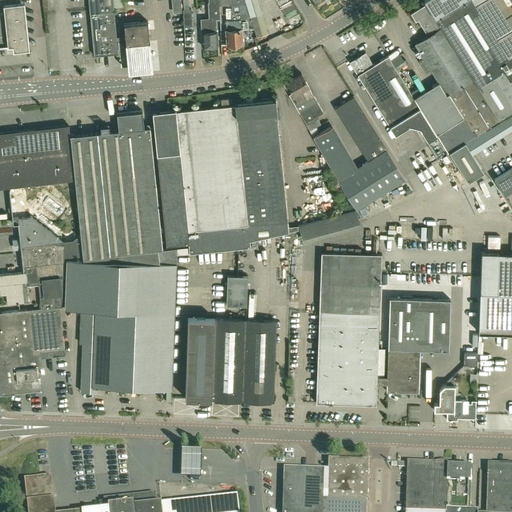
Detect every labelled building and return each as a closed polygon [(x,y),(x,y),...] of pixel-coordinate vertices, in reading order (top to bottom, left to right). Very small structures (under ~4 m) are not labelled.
[(0,0),(0,45),(24,43),(18,0),(0,0)] [(88,0),(94,53),(102,52),(102,54),(117,53),(113,7),(111,0),(88,0)] [(180,0),(172,0),(173,10),(181,9),(180,0)] [(219,0),(219,1),(219,5),(232,5),(232,4),(239,4),(239,10),(231,11),(231,20),(225,20),(226,30),(227,44),(229,44),(229,46),(231,47),(235,47),(236,46),(236,44),(242,43),(241,29),(254,28),(251,19),(249,20),(249,19),(247,14),(243,0),(219,0)] [(511,52),(508,56),(472,0),(423,0),(426,3),(431,11),(435,18),(435,17),(478,86),(499,120),(511,112),(511,52)] [(209,18),(201,18),(201,19),(202,31),(202,46),(218,45),(216,21),(216,19),(220,19),(219,5),(219,1),(208,2),(209,13),(209,18)] [(478,86),(435,17),(435,18),(431,11),(426,3),(411,12),(415,20),(418,18),(428,35),(414,43),(438,82),(414,97),(430,124),(448,152),(464,142),(464,141),(475,135),(484,129),(499,120),(478,86)] [(183,9),(183,26),(192,26),(191,9),(189,9),(184,9),(183,9)] [(123,23),(125,44),(149,41),(147,21),(123,23)] [(430,124),(414,97),(387,55),(373,64),(365,51),(349,61),(395,134),(409,125),(419,127),(421,130),(430,124)] [(286,81),(292,91),(288,94),(309,130),(320,123),(317,118),(319,117),(318,115),(323,112),(313,95),(307,85),(308,85),(301,72),(286,81)] [(362,163),(381,193),(405,178),(354,95),(335,106),(368,159),(362,163)] [(175,109),(152,111),(166,245),(189,243),(190,252),(251,246),(250,240),(289,231),(276,112),(277,112),(275,98),(234,102),(234,104),(232,104),(221,106),(175,110),(175,109)] [(221,106),(232,104),(231,98),(220,99),(221,106)] [(83,259),(177,264),(177,247),(162,249),(149,126),(143,127),(142,111),(116,113),(118,130),(70,135),(81,236),(83,255),(83,257),(83,259)] [(511,112),(499,120),(484,129),(485,130),(489,138),(492,142),(497,138),(511,129),(511,112)] [(74,179),(68,124),(0,132),(0,187),(14,186),(23,185),(24,185),(74,179)] [(381,193),(362,163),(354,168),(330,126),(313,136),(337,178),(356,209),(381,193)] [(485,130),(477,135),(485,149),(492,144),(489,138),(485,130)] [(448,152),(449,153),(449,152),(468,182),(483,172),(464,142),(448,152)] [(300,174),(311,173),(311,177),(323,175),(321,160),(298,163),(300,174)] [(505,194),(511,189),(511,165),(494,177),(495,178),(505,194)] [(0,395),(42,391),(40,377),(38,377),(37,367),(39,367),(43,367),(42,358),(65,355),(60,306),(62,306),(61,257),(64,257),(83,255),(81,236),(65,247),(63,247),(63,243),(62,243),(32,217),(24,217),(24,216),(29,215),(28,207),(23,207),(22,204),(26,204),(24,185),(14,186),(14,188),(9,189),(9,188),(8,188),(13,223),(18,223),(24,272),(10,273),(0,274),(0,283),(1,284),(2,294),(6,294),(7,304),(25,302),(24,292),(22,292),(21,285),(27,285),(27,286),(39,284),(41,308),(0,312),(0,395)] [(360,226),(358,217),(349,219),(351,228),(360,226)] [(317,226),(301,225),(301,240),(317,240),(317,226)] [(487,291),(511,291),(511,236),(511,237),(511,252),(481,251),(479,291),(487,291)] [(380,253),(321,251),(316,402),(376,404),(380,253)] [(177,264),(83,259),(67,259),(65,308),(84,309),(83,328),(86,328),(86,335),(88,335),(88,350),(82,350),(81,391),(99,391),(99,386),(172,389),(177,264)] [(247,276),(227,275),(226,305),(246,305),(247,276)] [(511,332),(511,291),(487,291),(479,291),(478,332),(511,332)] [(386,390),(418,391),(420,348),(448,349),(450,298),(389,296),(386,390)] [(212,398),(215,318),(215,317),(188,316),(185,397),(212,398)] [(276,319),(215,318),(212,398),(274,400),(276,319)] [(477,353),(464,353),(464,365),(477,366),(477,353)] [(434,401),(434,409),(444,409),(447,409),(447,410),(447,419),(457,419),(457,417),(475,418),(475,405),(476,401),(472,400),(472,403),(468,403),(468,400),(454,400),(454,384),(453,384),(446,384),(444,384),(439,388),(439,402),(434,401)] [(328,470),(325,469),(323,511),(367,511),(369,461),(329,459),(328,470)] [(446,511),(448,466),(448,463),(408,462),(406,511),(446,511)] [(478,511),(479,510),(471,510),(472,477),(473,466),(454,465),(454,466),(448,466),(446,511),(478,511)] [(486,511),(511,511),(511,465),(488,465),(486,511)] [(323,511),(325,469),(284,468),(282,511),(323,511)] [(162,511),(161,504),(156,504),(155,493),(107,498),(108,510),(86,511),(55,511),(51,476),(41,477),(24,479),(28,511),(162,511)]
